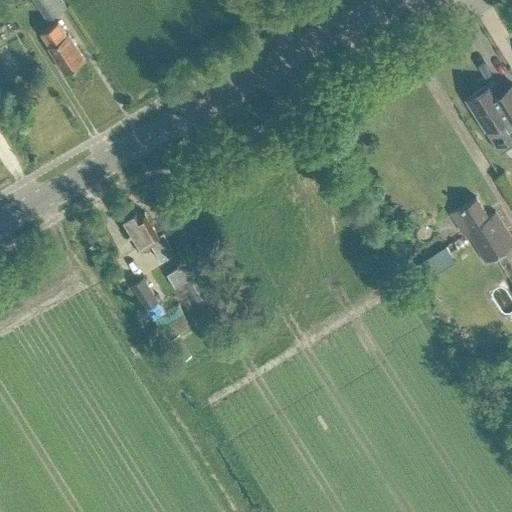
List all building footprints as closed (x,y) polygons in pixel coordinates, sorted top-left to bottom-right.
[(34,0),(46,18),(65,5),(62,0),(34,0)] [(39,31),(47,44),(64,70),(84,57),(83,54),(82,53),(68,31),(67,31),(67,30),(66,31),(65,32),(64,30),(63,29),(60,25),(57,20),(57,19),(48,25),(41,30),(39,31)] [(492,80),(465,97),(485,127),(499,150),(511,141),(511,83),(499,91),(492,80)] [(484,259),(511,241),(511,237),(495,210),(488,214),(475,194),(450,210),(463,231),(466,229),(484,259)] [(159,258),(174,250),(162,229),(157,232),(144,209),(138,212),(136,208),(121,216),(137,245),(148,239),(159,258)] [(174,285),(184,279),(206,314),(224,303),(193,255),(166,271),(174,285)] [(158,299),(143,275),(131,283),(144,306),(146,305),(152,316),(164,310),(158,299)] [(178,331),(190,325),(183,311),(159,325),(166,337),(178,331)] [(166,337),(164,338),(177,360),(191,352),(178,331),(166,337)]
